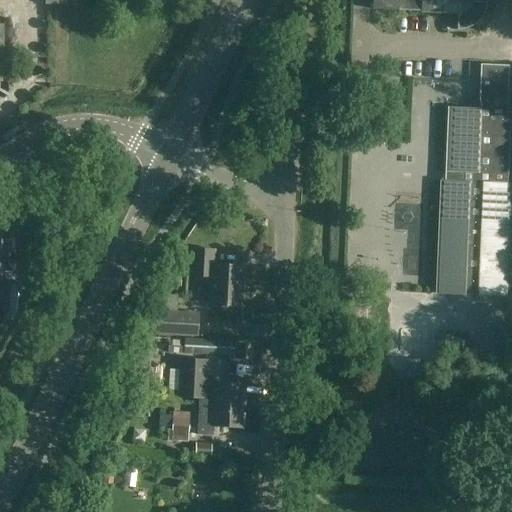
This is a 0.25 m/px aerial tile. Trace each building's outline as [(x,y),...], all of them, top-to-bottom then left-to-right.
[(372,0),(372,10),(420,12),(420,13),(457,15),(456,30),(459,30),(462,30),(465,29),(468,28),(471,27),(473,26),(476,24),(478,22),(480,20),(482,17),(483,15),(484,12),(485,9),(486,6),(486,3),(470,2),(470,0),(372,0)] [(449,108),(446,172),(447,172),(447,181),(441,181),(437,294),(509,297),(511,227),(511,184),(509,184),(511,121),(508,121),(510,68),(510,66),(482,65),(481,103),(482,103),(482,109),(449,108)] [(0,271),(13,273),(16,230),(0,229),(0,271)] [(190,249),(189,277),(209,278),(208,305),(241,307),(243,267),(214,265),(214,251),(190,249)] [(150,312),(149,334),(197,337),(198,314),(150,312)] [(184,338),(183,354),(230,357),(231,341),(184,338)] [(408,360),(407,379),(421,380),(422,360),(408,360)] [(177,399),(197,400),(197,398),(221,399),(220,411),(241,411),(242,385),(210,384),(210,387),(204,386),(206,362),(179,361),(177,399)] [(240,429),(241,411),(220,411),(221,399),(197,398),(197,400),(195,437),(213,438),(213,428),(240,429)] [(167,430),(167,432),(167,442),(189,442),(190,413),(172,412),(172,419),(161,418),(160,429),(167,430)] [(211,444),(194,444),(194,455),(210,456),(211,444)]
